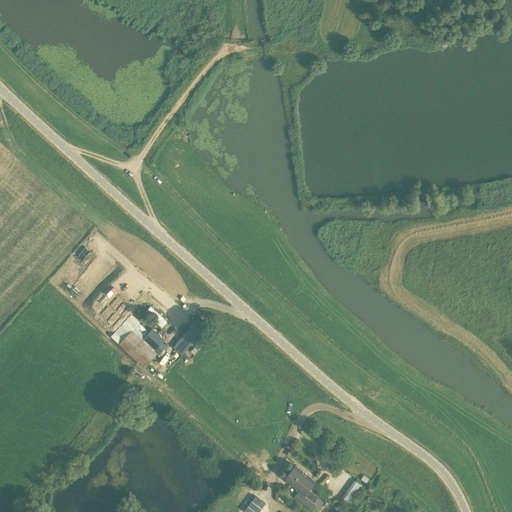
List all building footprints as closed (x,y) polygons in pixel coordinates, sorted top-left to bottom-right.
[(82,260),(90,251),(85,245),(76,255),(82,260)] [(99,314),(111,323),(127,302),(116,293),(99,314)] [(192,341),(194,343),(202,334),(191,325),(174,345),(183,352),(192,341)] [(156,354),(153,352),(154,351),(158,355),(166,347),(161,343),(164,341),(151,330),(142,339),(141,340),(131,331),(118,345),(143,368),(156,354)] [(316,499),(317,497),(309,490),(315,482),(294,466),(284,478),(283,480),(295,490),(294,491),(297,493),(293,498),(308,510),(309,508),(313,511),(318,511),(324,505),(316,499)] [(355,499),(345,493),(342,497),(351,504),(355,499)] [(256,495),(244,511),(246,511),(258,511),(265,503),(256,495)]
